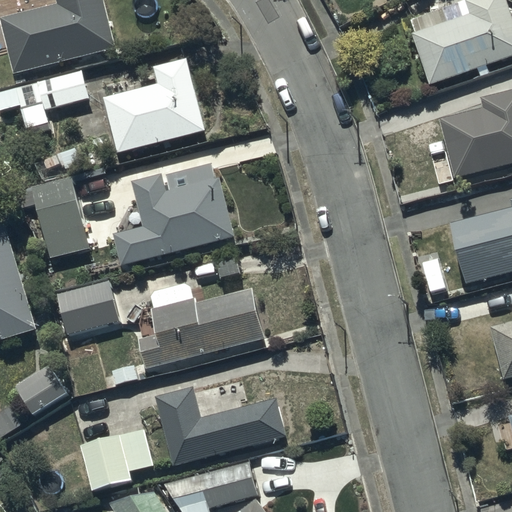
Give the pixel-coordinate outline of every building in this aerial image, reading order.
[(63,0),(64,3),(7,18),(20,71),(120,46),(107,0),(63,0)] [(511,0),(470,0),(475,13),(418,33),(436,81),(511,54),(511,0)] [(123,94),(110,97),(123,151),(210,131),(192,58),(161,65),(165,84),(123,94)] [(87,69),(1,91),(6,110),(25,105),(30,126),(34,125),(37,133),(53,129),(52,124),(54,123),(51,109),(94,98),(87,69)] [(503,102),(447,117),(461,170),(511,156),(511,83),(499,87),(503,102)] [(128,261),(130,261),(240,235),(227,176),(219,178),(216,164),(167,175),(166,172),(139,179),(150,225),(121,232),(128,261)] [(81,174),(38,184),(54,257),(97,247),(81,174)] [(511,207),(454,221),(468,281),(511,270),(511,207)] [(12,223),(0,226),(0,340),(43,327),(12,223)] [(114,277),(62,290),(73,335),(125,322),(114,277)] [(164,330),(146,335),(154,367),(271,335),(257,286),(203,301),(201,296),(158,308),(164,330)] [(511,318),(494,323),(508,376),(511,375),(511,318)] [(53,363),(21,385),(40,411),(72,389),(53,363)] [(207,415),(199,384),(162,393),(182,465),(292,434),(281,395),(207,415)] [(12,404),(0,411),(0,431),(4,437),(25,423),(12,404)] [(511,422),(499,425),(504,447),(511,445),(511,422)] [(149,427),(86,441),(97,490),(138,481),(135,469),(157,464),(149,427)] [(257,460),(167,481),(187,511),(214,511),(213,504),(264,492),(257,460)] [(175,511),(159,489),(114,502),(120,511),(175,511)] [(277,511),(265,494),(240,511),(277,511)]
